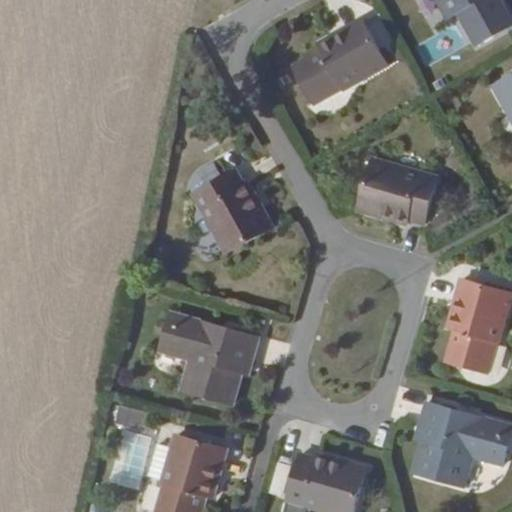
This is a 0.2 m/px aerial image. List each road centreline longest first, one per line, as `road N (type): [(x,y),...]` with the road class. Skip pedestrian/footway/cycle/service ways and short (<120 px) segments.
road 1 (residential): [(333,244),(294,351),(295,401),(323,412),(356,419),(386,394),(419,269)]
road 2 (residential): [(284,0),(237,34),(234,58),(333,244)]
